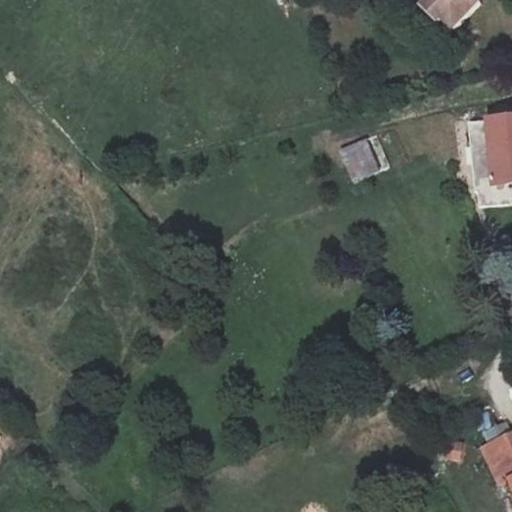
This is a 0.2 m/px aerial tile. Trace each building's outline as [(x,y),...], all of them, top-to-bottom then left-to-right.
[(493,2),(490,0),(435,0),(451,13),(445,19),(464,34),(493,2)] [(511,124),(496,127),(499,153),(505,189),(511,187),(511,124)] [(499,153),(496,127),(472,131),(476,156),(499,153)] [(352,185),(380,173),(366,140),(338,152),(352,185)] [(505,189),(499,153),(476,156),(481,193),(505,189)] [(511,439),(481,453),(495,484),(507,486),(511,498),(511,439)] [(441,460),(461,462),(463,443),(443,441),(441,460)]
